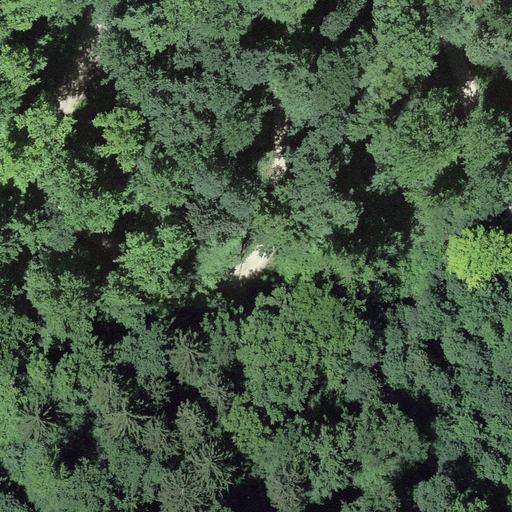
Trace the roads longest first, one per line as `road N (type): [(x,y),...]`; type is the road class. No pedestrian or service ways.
road 1 (track): [(281,0),(287,156),(276,244),(245,281),(193,285),(0,173)]
road 2 (track): [(511,198),(460,84),(438,0)]
road 3 (track): [(0,143),(25,137),(68,101),(89,60),(97,0)]
